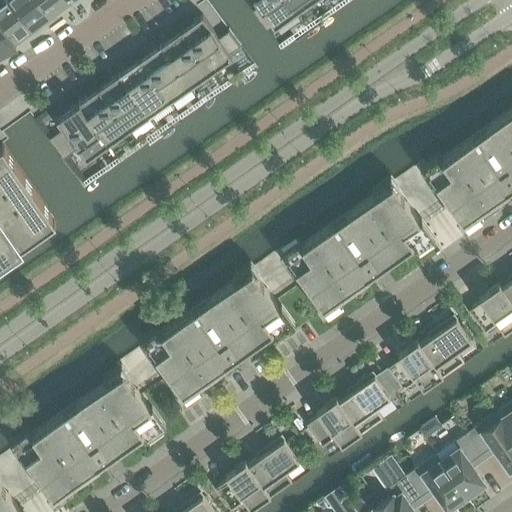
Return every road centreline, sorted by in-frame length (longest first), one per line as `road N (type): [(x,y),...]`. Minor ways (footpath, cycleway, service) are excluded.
road 1 (tertiary): [(0,358),(348,113),(511,15)]
road 2 (tertiary): [(481,0),(0,337)]
road 3 (residential): [(102,511),(511,220)]
road 4 (residential): [(131,0),(0,90)]
